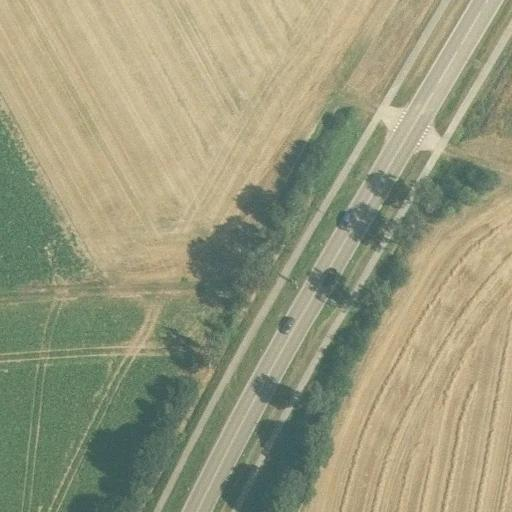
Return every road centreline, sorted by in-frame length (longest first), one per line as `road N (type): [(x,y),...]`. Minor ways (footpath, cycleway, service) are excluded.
road 1 (track): [(0,303),(218,296),(338,116),(352,108),(380,112),(479,171),(511,176)]
road 2 (primary): [(196,511),(277,355),(487,0)]
